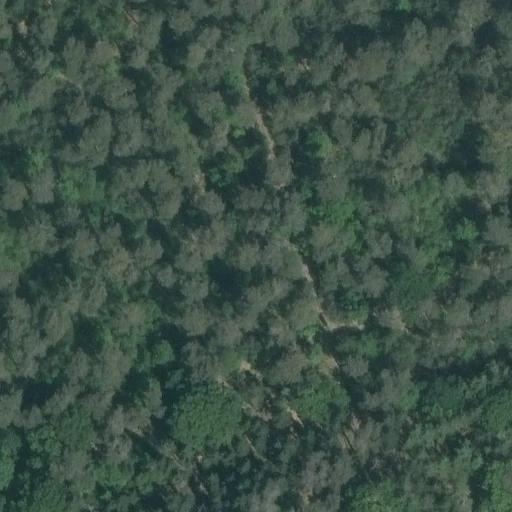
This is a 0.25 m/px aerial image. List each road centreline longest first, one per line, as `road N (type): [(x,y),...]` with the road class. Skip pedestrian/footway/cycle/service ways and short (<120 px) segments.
road 1 (track): [(511,255),(0,497)]
road 2 (track): [(386,511),(221,0)]
